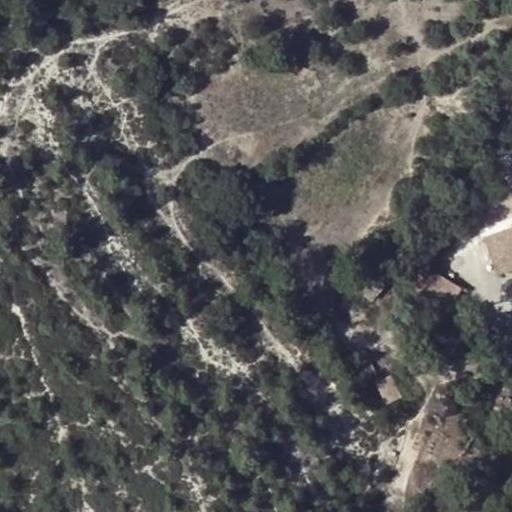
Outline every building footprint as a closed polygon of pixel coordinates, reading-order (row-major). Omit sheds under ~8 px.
[(493,186),(502,178),(507,184),(511,180),(511,149),(484,174),(493,186)] [(511,227),(489,236),(503,274),(511,270),(511,227)] [(495,277),(503,274),(489,236),(482,238),(495,277)] [(418,295),(434,276),(420,268),(408,289),(418,295)] [(457,289),(434,276),(418,295),(446,310),(457,289)] [(400,397),(390,377),(374,384),(385,404),(400,397)]
